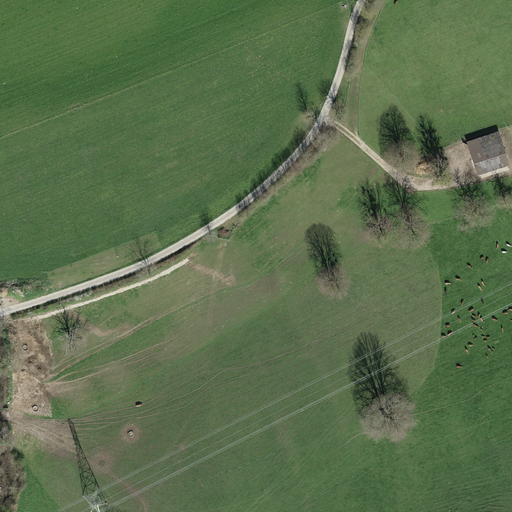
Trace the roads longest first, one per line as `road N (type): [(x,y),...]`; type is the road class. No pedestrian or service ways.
road 1 (track): [(0,312),(153,260),(275,176),(316,124),(361,0)]
road 2 (track): [(321,109),(409,166),(461,150)]
